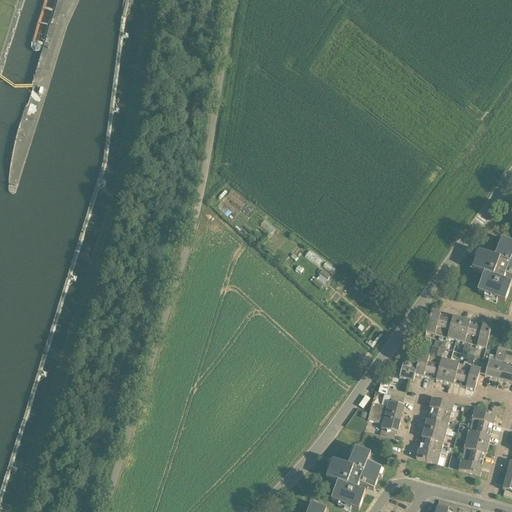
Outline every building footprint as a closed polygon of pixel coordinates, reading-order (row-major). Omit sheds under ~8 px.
[(511,245),(501,242),(494,261),(479,255),(472,272),(484,276),(477,293),(505,304),(511,287),(510,286),(511,280),(511,245)] [(318,268),(322,262),(309,252),(304,257),(318,268)] [(432,313),(426,334),(433,336),(439,315),(432,313)] [(433,336),(439,338),(438,341),(440,341),(446,318),(440,317),(441,315),(439,315),(433,336)] [(442,342),(443,339),(448,340),(454,319),(453,319),(452,320),(446,318),(440,341),(442,342)] [(448,340),(456,342),(461,321),(454,319),(448,340)] [(461,321),(456,342),(463,344),(469,323),(461,321)] [(463,344),(471,346),(476,326),(470,324),(470,323),(469,323),(463,344)] [(472,350),(472,347),(478,348),(484,327),(482,327),(482,328),(476,326),(471,346),(470,349),(472,350)] [(486,350),(487,346),(491,329),(484,327),(478,348),(486,350)] [(430,380),(435,360),(438,349),(432,347),(430,358),(427,358),(422,379),(424,379),(424,378),(430,380)] [(485,378),(486,379),(499,382),(506,351),(498,349),(494,363),(483,361),(480,371),(480,375),(485,377),(485,378)] [(499,382),(511,385),(511,368),(511,365),(511,352),(506,351),(499,382)] [(427,358),(420,356),(417,368),(415,377),(422,379),(427,358)] [(436,360),(435,360),(430,380),(436,381),(436,382),(437,383),(443,362),(441,361),(436,360)] [(394,370),(401,372),(399,380),(413,384),(415,377),(417,368),(396,362),(394,370)] [(445,385),(450,364),(443,362),(437,383),(445,385)] [(458,366),(450,364),(445,385),(452,387),(458,366)] [(465,367),(463,367),(458,366),(452,387),(453,387),(454,386),(460,387),(465,367)] [(473,369),(467,368),(465,367),(460,387),(466,389),(465,390),(467,391),(473,369)] [(467,391),(475,393),(477,384),(477,383),(480,375),(480,371),(473,369),(467,391)] [(406,395),(388,390),(386,397),(390,398),(404,402),(406,395)] [(370,401),(368,399),(367,398),(366,398),(359,407),(362,410),(363,410),(370,401)] [(390,398),(387,409),(372,405),(370,414),(401,422),(403,413),(404,408),(403,408),(404,402),(390,398)] [(454,414),(452,413),(453,407),(432,401),(430,409),(453,415),(454,414)] [(450,420),(451,417),(453,417),(453,415),(430,409),(430,410),(431,411),(429,417),(452,423),(453,421),(450,420)] [(475,412),(473,419),(471,418),(471,419),(494,426),(496,418),(475,412)] [(394,441),(395,435),(397,436),(401,422),(370,414),(368,422),(382,426),(379,438),(394,441)] [(450,428),(448,427),(449,424),(452,424),(452,423),(429,417),(428,423),(427,422),(426,424),(449,430),(450,428)] [(470,422),(472,422),(471,426),(468,425),(467,427),(491,433),(492,427),(493,427),(494,426),(471,419),(470,422)] [(446,437),(447,431),(449,431),(449,430),(426,424),(424,431),(446,437)] [(470,429),(469,433),(467,432),(467,434),(490,441),(490,439),(489,439),(491,433),(467,427),(467,429),(470,429)] [(444,444),(446,437),(424,431),(422,439),(444,444)] [(466,436),(468,436),(467,442),(488,448),(490,441),(467,434),(466,436)] [(442,450),(444,444),(422,439),(422,440),(423,440),(421,446),(445,452),(445,451),(442,450)] [(467,442),(465,448),(463,448),(463,449),(465,450),(486,456),(488,448),(467,442)] [(442,458),(440,457),(441,454),(444,454),(445,452),(421,446),(420,453),(419,452),(418,454),(441,460),(442,458)] [(462,452),(464,452),(463,455),(460,455),(459,456),(483,463),(485,457),(486,457),(486,456),(465,450),(463,449),(462,452)] [(366,489),(373,492),(382,471),(367,465),(371,456),(355,451),(348,469),(332,463),(326,481),(338,485),(331,502),(356,511),(358,511),(365,495),(363,495),(366,489)] [(437,467),(439,461),(441,461),(441,460),(418,454),(416,461),(437,467)] [(462,459),(461,462),(460,462),(459,465),(482,471),(482,469),(481,469),(483,463),(459,456),(459,458),(462,459)] [(459,466),(460,466),(459,473),(480,478),(482,471),(459,465),(459,466)] [(511,479),(506,478),(504,486),(503,492),(505,492),(503,498),(511,500),(511,479)]
